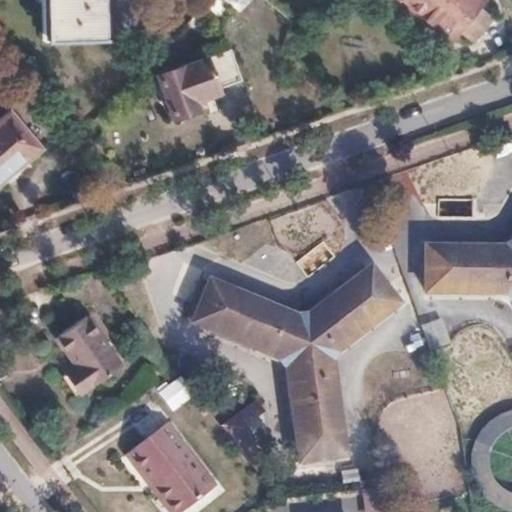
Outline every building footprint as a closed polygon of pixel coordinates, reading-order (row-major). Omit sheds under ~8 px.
[(100,0),(43,0),(44,39),(101,37),(100,0)] [(226,0),(239,12),(250,0),(226,0)] [(406,0),(450,35),(459,26),(474,38),(492,16),(482,8),(488,0),(406,0)] [(206,55),(158,71),(171,114),(196,106),(193,98),(218,89),(206,55)] [(9,112),(0,119),(0,179),(38,147),(9,112)] [(419,240),(417,285),(492,288),(505,296),(511,308),(511,228),(508,235),(494,242),(419,240)] [(209,276),(192,319),(280,355),(290,366),(299,457),(347,451),(336,355),(340,346),(398,298),(369,261),(310,310),(294,311),(209,276)] [(80,306),(54,327),(76,355),(65,363),(81,383),(118,354),(80,306)] [(428,348),(448,342),(441,319),(421,325),(428,348)] [(182,380),(158,387),(165,409),(189,402),(182,380)] [(254,399),(220,427),(249,461),(260,452),(243,430),(265,412),(254,399)] [(167,418),(126,450),(145,474),(150,470),(181,510),(217,482),(167,418)] [(488,511),(511,511),(511,420),(465,435),(488,511)] [(150,470),(145,474),(173,511),(178,511),(181,510),(150,470)]
